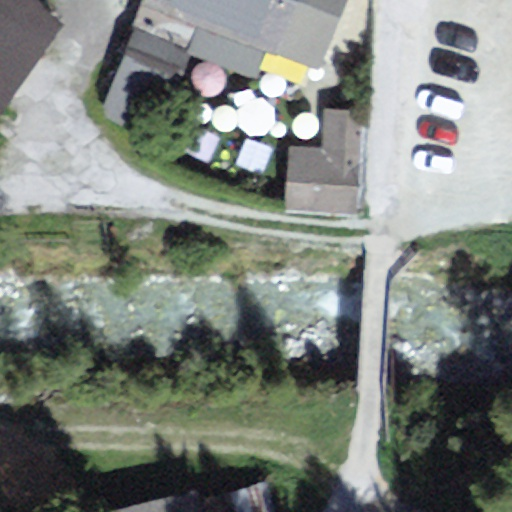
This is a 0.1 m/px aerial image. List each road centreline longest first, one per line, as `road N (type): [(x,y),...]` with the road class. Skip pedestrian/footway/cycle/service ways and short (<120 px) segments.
road 1 (track): [(393,0),(365,452),(340,511)]
road 2 (track): [(511,217),(309,230),(135,195),(45,159)]
road 3 (track): [(411,511),(384,510),(310,458),(215,434),(0,438)]
